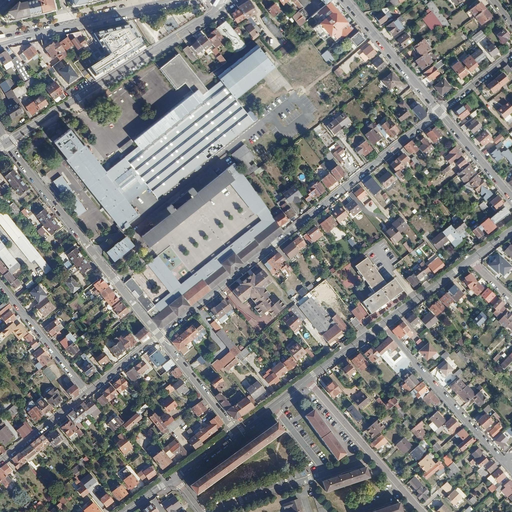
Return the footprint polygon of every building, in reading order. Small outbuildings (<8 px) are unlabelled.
[(37,0),(20,4),(19,3),(8,12),(8,13),(4,17),(9,22),(20,20),(21,20),(22,19),(23,19),(24,19),(43,15),(44,14),(46,14),(51,13),(51,12),(55,11),(56,11),(53,0),(37,0)] [(239,9),(245,17),(248,21),(257,32),(260,30),(250,18),(251,17),(251,15),(257,11),(249,0),(238,7),(239,9)] [(329,0),(325,4),(312,15),(316,20),(312,24),(319,32),(318,33),(321,36),(324,34),(333,45),(353,28),(351,27),(341,14),(342,14),(331,1),(332,1),(331,0),(329,0)] [(432,1),(426,5),(431,11),(440,23),(441,25),(447,21),(432,1)] [(479,14),(486,9),(480,2),(474,7),(479,14)] [(274,3),(267,8),(273,16),(280,11),(274,3)] [(375,17),(380,25),(392,16),(388,12),(389,11),(387,8),(380,9),(381,13),(375,17)] [(239,9),(232,13),(238,23),(239,22),(245,17),(239,9)] [(479,14),(475,16),(481,25),(492,17),(486,9),(479,14)] [(298,11),(292,16),(298,24),(304,20),(298,11)] [(440,23),(431,11),(422,18),(431,30),(440,23)] [(284,35),(266,14),(262,18),(266,23),(265,24),(278,39),(284,35)] [(396,19),(386,26),(393,36),(403,28),(396,19)] [(246,45),(226,20),(219,26),(223,31),(220,33),(228,43),(236,53),(246,45)] [(257,32),(248,21),(244,24),(254,35),(257,32)] [(130,26),(94,32),(92,35),(100,47),(102,46),(108,56),(87,69),(89,72),(91,74),(92,76),(95,81),(146,49),(139,37),(137,38),(134,32),(132,28),(132,29),(130,26)] [(498,34),(497,35),(503,44),(507,41),(506,40),(509,37),(502,28),(496,32),(498,34)] [(228,43),(220,33),(219,34),(215,29),(211,32),(212,34),(209,36),(212,40),(217,36),(224,44),(225,43),(227,45),(228,43)] [(482,30),(472,37),(478,45),(481,42),(479,40),(486,35),(482,30)] [(357,31),(349,38),(356,47),(364,40),(357,31)] [(85,40),(79,32),(65,35),(70,42),(71,41),(77,50),(81,47),(86,54),(90,51),(84,41),(85,40)] [(204,34),(197,40),(203,48),(205,50),(212,45),(204,34)] [(398,41),(398,42),(399,44),(400,44),(404,48),(411,41),(406,34),(398,40),(398,41)] [(483,47),(491,44),(488,37),(480,40),(483,47)] [(66,38),(59,43),(65,51),(72,46),(66,38)] [(193,52),(195,55),(203,48),(197,40),(196,39),(192,42),(194,43),(189,47),(193,52)] [(424,40),(414,47),(421,56),(425,53),(431,49),(424,40)] [(289,41),(275,53),(280,59),(284,56),(294,48),(289,41)] [(44,50),(52,59),(63,51),(58,44),(55,47),(52,44),(44,50)] [(217,74),(233,95),(272,65),(256,44),(217,74)] [(499,52),(493,44),(485,49),(492,57),(499,52)] [(369,45),(362,51),(368,59),(376,53),(369,45)] [(31,46),(19,55),(24,63),(37,53),(31,46)] [(222,64),(226,61),(218,51),(216,48),(213,50),(218,56),(217,57),(222,64)] [(481,49),(471,57),(477,64),(487,57),(481,49)] [(327,50),(321,55),(328,65),(334,60),(327,50)] [(335,58),(338,62),(347,54),(344,50),(335,58)] [(0,60),(3,65),(11,61),(5,52),(0,55),(0,60)] [(169,61),(162,66),(178,88),(196,74),(180,54),(179,53),(169,61)] [(371,62),(373,64),(380,58),(383,56),(381,53),(371,62)] [(421,56),(415,61),(422,70),(430,64),(424,57),(427,55),(425,53),(421,56)] [(32,78),(16,57),(11,61),(25,83),(32,78)] [(471,57),(464,63),(471,72),(478,66),(477,64),(471,57)] [(380,58),(373,64),(379,72),(386,66),(380,58)] [(441,59),(424,73),(430,81),(439,74),(436,70),(445,64),(441,59)] [(55,64),(58,70),(65,67),(61,61),(55,64)] [(459,62),(451,68),(461,80),(468,74),(459,62)] [(67,65),(59,72),(68,84),(77,77),(67,65)] [(337,68),(333,71),(338,78),(342,75),(337,68)] [(391,73),(382,80),(390,90),(392,88),(399,82),(391,73)] [(502,74),(495,80),(501,87),(508,81),(502,74)] [(27,92),(38,85),(32,78),(25,83),(22,85),(27,92)] [(5,80),(0,83),(0,84),(13,105),(15,104),(16,105),(7,111),(12,119),(24,110),(17,99),(12,91),(5,80)] [(254,122),(222,80),(209,90),(204,85),(134,140),(138,146),(107,171),(84,143),(83,144),(75,134),(70,128),(54,141),(67,157),(66,158),(120,228),(121,227),(122,229),(125,226),(125,227),(140,215),(127,199),(146,184),(157,197),(254,122)] [(444,80),(435,87),(441,95),(451,88),(444,80)] [(501,87),(495,80),(487,86),(493,93),(501,87)] [(55,82),(50,86),(58,96),(63,93),(55,82)] [(22,85),(12,91),(17,99),(27,92),(22,85)] [(58,96),(50,86),(45,89),(53,100),(58,96)] [(40,96),(34,102),(39,110),(46,104),(40,96)] [(360,106),(354,99),(351,101),(357,108),(360,106)] [(403,110),(398,114),(404,121),(411,115),(407,111),(410,108),(403,101),(398,105),(403,110)] [(32,115),(39,110),(34,102),(26,107),(32,115)] [(502,107),(498,111),(505,119),(511,112),(511,106),(509,103),(503,108),(502,107)] [(418,105),(412,111),(421,121),(425,118),(426,115),(425,113),(418,105)] [(463,106),(456,112),(461,119),(469,113),(463,106)] [(344,114),(336,120),(342,128),(350,121),(344,114)] [(391,137),(400,131),(397,127),(396,128),(390,119),(387,122),(381,126),(384,131),(381,134),(386,140),(391,137)] [(342,128),(336,120),(327,127),(333,134),(342,128)] [(471,124),(468,128),(473,133),(480,127),(474,120),(470,123),(471,124)] [(467,122),(461,127),(464,130),(470,125),(467,122)] [(379,131),(373,123),(367,127),(370,131),(366,135),(373,145),(381,138),(377,133),(379,131)] [(435,128),(427,135),(433,143),(441,136),(435,128)] [(485,132),(477,139),(483,145),(487,142),(488,143),(492,140),(485,132)] [(434,149),(424,137),(420,141),(423,144),(418,148),(421,151),(425,157),(434,149)] [(493,140),(497,145),(501,141),(498,137),(493,140)] [(124,152),(135,144),(132,139),(120,147),(124,152)] [(366,141),(355,150),(359,156),(363,153),(365,156),(373,150),(366,141)] [(497,145),(489,152),(491,154),(490,154),(497,162),(503,156),(496,148),(503,142),(501,141),(497,145)] [(411,142),(405,147),(410,154),(417,148),(411,142)] [(246,145),(232,155),(245,172),(254,164),(252,161),(256,158),(246,145)] [(343,161),(339,156),(344,152),(339,145),(336,148),(338,150),(335,153),(333,150),(331,151),(341,164),(343,163),(343,161)] [(447,161),(450,165),(462,155),(455,147),(448,153),(449,153),(446,156),(448,159),(447,161)] [(334,157),(331,152),(326,156),(330,160),(334,157)] [(403,154),(397,159),(404,167),(407,165),(406,163),(409,161),(403,154)] [(416,156),(411,159),(413,162),(417,166),(422,163),(416,156)] [(461,157),(455,162),(460,168),(466,163),(461,157)] [(391,165),(397,172),(394,174),(399,180),(403,177),(399,171),(404,167),(397,159),(393,162),(394,163),(391,165)] [(283,230),(280,225),(277,221),(275,218),(246,177),(242,172),(235,162),(227,169),(234,179),(230,182),(256,214),(258,212),(264,219),(252,228),(255,232),(252,235),(249,231),(232,244),(235,248),(232,251),(229,247),(227,248),(216,257),(219,261),(216,263),(213,259),(196,272),(210,289),(238,266),(283,230)] [(338,166),(331,172),(337,181),(345,175),(338,166)] [(444,175),(451,169),(448,166),(441,172),(444,175)] [(459,174),(465,181),(474,173),(468,166),(459,174)] [(218,176),(197,192),(193,186),(166,207),(170,213),(154,226),(141,236),(149,245),(196,209),(230,182),(234,179),(227,169),(218,176)] [(214,170),(193,186),(197,192),(218,176),(214,170)] [(3,178),(10,187),(18,181),(11,172),(3,178)] [(388,172),(379,179),(385,187),(390,183),(391,184),(395,180),(388,172)] [(330,174),(322,180),(328,188),(336,182),(330,174)] [(362,181),(365,184),(373,195),(382,189),(370,174),(362,181)] [(487,188),(476,176),(469,182),(479,194),(487,188)] [(26,190),(18,181),(10,187),(18,197),(26,190)] [(317,195),(318,196),(325,191),(318,182),(311,187),(312,188),(317,195)] [(5,183),(0,187),(4,192),(8,189),(9,188),(5,183)] [(294,185),(282,193),(285,197),(289,203),(293,200),(294,202),(298,202),(300,198),(303,196),(294,185)] [(307,193),(303,196),(308,202),(312,199),(311,197),(313,196),(314,197),(317,195),(312,188),(307,192),(307,193)] [(362,188),(355,193),(360,200),(367,194),(362,188)] [(478,204),(479,206),(483,202),(493,193),(491,190),(485,195),(486,196),(478,204)] [(391,200),(385,193),(383,195),(386,198),(384,200),(387,203),(391,200)] [(74,194),(66,200),(78,217),(87,211),(74,194)] [(495,212),(504,204),(498,196),(490,203),(492,205),(490,207),(495,212)] [(284,210),(289,219),(295,213),(290,207),(289,207),(286,203),(287,202),(285,198),(277,204),(279,206),(280,206),(284,210)] [(361,210),(354,200),(346,207),(354,216),(361,210)] [(370,213),(377,208),(371,200),(364,205),(370,213)] [(479,206),(483,211),(488,208),(483,202),(479,206)] [(13,203),(8,206),(16,216),(21,212),(13,203)] [(170,213),(166,207),(149,220),(154,226),(170,213)] [(340,207),(332,213),(337,220),(345,214),(340,207)] [(505,207),(490,219),(494,224),(510,213),(505,207)] [(43,210),(35,217),(43,226),(50,220),(43,210)] [(4,211),(0,213),(0,225),(30,263),(33,260),(45,275),(51,270),(4,211)] [(282,212),(275,218),(277,221),(280,225),(288,219),(282,212)] [(321,225),(327,233),(337,226),(331,218),(323,224),(317,217),(313,220),(319,227),(321,225)] [(401,218),(392,225),(393,226),(399,234),(408,226),(401,218)] [(451,226),(462,240),(466,237),(464,235),(466,233),(464,231),(467,228),(460,219),(451,226)] [(489,219),(480,226),(483,228),(487,234),(495,226),(494,224),(490,219),(489,219)] [(58,229),(50,220),(43,226),(50,235),(58,229)] [(399,234),(393,226),(385,232),(394,244),(402,237),(399,234)] [(451,226),(443,232),(449,240),(455,247),(463,241),(462,240),(451,226)] [(480,226),(473,232),(478,238),(482,234),(479,231),(483,228),(480,226)] [(41,227),(39,228),(36,231),(40,236),(45,232),(41,227)] [(316,228),(304,237),(308,242),(309,243),(312,240),(314,243),(323,237),(316,228)] [(443,232),(431,241),(438,250),(449,240),(443,232)] [(302,235),(292,242),(298,250),(308,242),(304,237),(302,235)] [(126,237),(106,252),(113,262),(114,261),(133,246),(126,237)] [(347,241),(351,246),(355,243),(351,238),(347,241)] [(0,259),(8,270),(17,263),(0,242),(0,241),(0,259)] [(425,241),(413,250),(415,252),(427,243),(425,241)] [(408,253),(412,250),(405,242),(402,244),(408,253)] [(296,253),(294,250),(296,248),(291,243),(283,250),(287,255),(286,256),(290,261),(293,258),(292,257),(296,253)] [(511,246),(510,245),(504,251),(499,246),(496,248),(502,254),(503,252),(509,257),(511,253),(511,246)] [(66,255),(74,265),(82,258),(74,249),(66,255)] [(272,258),(271,259),(279,269),(284,275),(292,269),(287,262),(283,265),(281,263),(285,260),(279,253),(274,256),(273,255),(271,256),(272,258)] [(170,272),(157,256),(147,264),(148,264),(171,292),(154,305),(154,304),(132,277),(124,283),(131,292),(133,290),(138,295),(136,298),(159,326),(163,326),(191,304),(199,298),(210,289),(196,272),(192,275),(181,284),(170,272)] [(438,257),(427,265),(434,274),(445,265),(438,257)] [(511,267),(500,257),(491,267),(498,274),(499,272),(503,276),(511,267)] [(90,268),(82,258),(74,265),(82,274),(90,268)] [(367,258),(355,267),(375,293),(363,302),(372,314),(403,291),(395,279),(387,285),(367,258)] [(279,269),(271,259),(267,262),(264,265),(272,275),(276,272),(275,272),(279,269)] [(68,262),(63,265),(67,270),(72,266),(68,262)] [(430,272),(423,262),(419,265),(421,267),(426,274),(427,275),(430,272)] [(8,270),(7,271),(2,275),(14,290),(20,285),(12,274),(21,268),(17,263),(8,270)] [(76,272),(72,266),(67,270),(71,276),(76,272)] [(421,267),(413,273),(414,275),(419,281),(426,274),(421,267)] [(240,285),(232,292),(242,303),(250,297),(253,301),(257,305),(254,308),(261,316),(266,312),(264,309),(265,308),(272,317),(285,307),(280,300),(273,305),(267,298),(269,296),(263,288),(271,282),(262,270),(254,277),(257,281),(255,283),(250,276),(241,283),(247,289),(245,291),(240,285)] [(409,276),(406,279),(413,287),(420,282),(419,281),(414,275),(410,277),(409,276)] [(469,275),(465,278),(466,280),(462,282),(467,289),(475,283),(469,275)] [(70,279),(64,283),(73,293),(78,289),(70,279)] [(314,297),(320,305),(336,293),(325,279),(323,281),(319,284),(324,290),(320,293),(315,287),(310,292),(314,297)] [(101,280),(93,286),(99,293),(107,287),(101,280)] [(484,289),(477,282),(469,289),(477,296),(484,289)] [(454,300),(455,302),(464,294),(454,284),(448,290),(452,295),(450,296),(454,300)] [(39,286),(30,292),(37,302),(38,303),(45,298),(47,296),(39,286)] [(112,293),(107,287),(99,293),(104,299),(112,293)] [(296,291),(301,297),(307,292),(303,287),(296,291)] [(499,300),(487,289),(481,296),(488,302),(489,301),(493,305),(499,300)] [(117,300),(112,293),(104,299),(100,302),(104,307),(101,310),(104,315),(110,309),(111,308),(110,306),(117,300)] [(447,293),(440,299),(447,306),(454,300),(450,296),(447,293)] [(314,297),(299,308),(322,337),(337,326),(331,319),(320,305),(314,297)] [(45,298),(38,303),(36,304),(37,306),(44,315),(53,309),(45,298)] [(226,300),(218,306),(225,314),(227,317),(237,309),(230,299),(227,302),(226,300)] [(0,305),(0,310),(8,304),(6,300),(0,305)] [(506,309),(502,306),(504,304),(499,300),(493,305),(492,306),(496,310),(493,313),(498,317),(506,309)] [(351,312),(342,301),(336,306),(341,312),(342,311),(355,327),(360,323),(358,321),(351,312)] [(364,317),(352,301),(349,303),(355,309),(351,312),(358,321),(364,317)] [(438,301),(430,308),(436,315),(444,308),(438,301)] [(119,302),(111,308),(119,318),(127,312),(119,302)] [(0,310),(0,316),(11,307),(8,304),(0,310)] [(218,306),(209,314),(215,321),(216,322),(225,314),(218,306)] [(9,311),(1,318),(7,326),(11,323),(19,317),(17,315),(14,317),(9,311)] [(75,312),(71,315),(74,319),(75,320),(79,317),(75,312)] [(430,312),(421,320),(428,329),(438,321),(430,312)] [(484,315),(481,312),(472,320),(478,327),(487,318),(484,315)] [(511,321),(511,316),(507,312),(499,320),(507,327),(507,326),(511,321)] [(415,313),(407,319),(413,327),(421,320),(415,313)] [(348,330),(337,315),(331,319),(337,326),(342,333),(343,334),(348,330)] [(295,316),(291,320),(288,317),(283,320),(295,335),(300,331),(297,327),(302,323),(295,316)] [(118,319),(110,327),(112,329),(122,321),(119,318),(118,319)] [(55,332),(56,333),(58,332),(63,328),(56,319),(45,328),(48,332),(51,335),(55,332)] [(240,353),(216,322),(215,321),(211,325),(217,332),(216,333),(229,349),(229,353),(220,361),(217,360),(210,365),(217,373),(223,367),(236,356),(239,354),(240,353)] [(192,326),(184,333),(193,344),(198,340),(199,341),(200,341),(202,340),(202,338),(201,338),(206,334),(206,333),(203,330),(203,329),(197,322),(192,326)] [(402,323),(399,325),(405,333),(410,339),(413,336),(410,333),(411,332),(403,322),(402,323)] [(7,326),(1,331),(5,336),(11,330),(19,339),(23,337),(27,333),(23,327),(20,323),(15,327),(13,325),(11,323),(7,326)] [(399,325),(392,331),(399,338),(405,333),(399,325)] [(145,327),(134,335),(141,343),(148,337),(149,336),(150,333),(145,327)] [(182,330),(170,340),(183,356),(195,346),(193,344),(184,333),(182,330)] [(60,342),(65,348),(72,343),(75,340),(69,333),(63,338),(64,339),(60,342)] [(29,334),(24,338),(32,348),(34,350),(41,344),(39,342),(36,344),(29,334)] [(120,336),(117,339),(125,349),(126,350),(135,342),(128,334),(122,339),(120,336)] [(125,349),(117,339),(115,337),(112,340),(115,343),(115,345),(111,348),(111,347),(108,349),(112,353),(116,357),(125,349)] [(380,356),(393,370),(407,358),(405,356),(394,365),(383,353),(389,348),(391,352),(397,346),(389,337),(375,350),(380,356)] [(420,338),(416,342),(421,347),(425,344),(420,338)] [(72,343),(65,348),(68,353),(70,351),(73,354),(78,350),(72,343)] [(298,344),(289,352),(297,362),(306,354),(304,351),(298,344)] [(142,355),(156,371),(171,359),(161,346),(149,356),(148,355),(150,353),(148,350),(142,355)] [(373,347),(365,354),(372,362),(380,356),(375,350),(373,347)] [(423,347),(417,352),(419,355),(426,350),(423,347)] [(38,370),(39,369),(50,360),(40,348),(32,354),(39,362),(34,365),(38,370)] [(308,348),(304,351),(306,354),(311,360),(315,357),(308,348)] [(88,349),(83,352),(89,359),(93,355),(88,349)] [(240,353),(239,354),(243,359),(244,360),(249,355),(245,349),(240,353)] [(444,360),(450,355),(446,351),(440,357),(444,360)] [(468,360),(459,351),(456,354),(465,363),(468,360)] [(89,359),(83,352),(79,356),(84,361),(83,363),(82,364),(85,368),(82,370),(86,375),(87,374),(91,374),(95,371),(99,376),(101,374),(97,369),(95,370),(92,368),(94,366),(89,359)] [(102,353),(95,359),(99,364),(103,361),(104,363),(108,360),(102,353)] [(360,354),(352,361),(358,369),(358,368),(362,371),(369,365),(367,361),(366,362),(360,354)] [(511,355),(499,366),(503,370),(511,361),(511,355)] [(196,360),(201,365),(205,362),(200,356),(196,360)] [(291,358),(284,364),(290,371),(297,365),(291,358)] [(407,358),(393,370),(405,383),(411,389),(422,379),(418,375),(413,379),(412,382),(412,383),(401,371),(409,364),(408,363),(410,361),(407,358)] [(171,359),(156,371),(160,376),(175,363),(171,359)] [(236,360),(227,368),(234,376),(240,372),(237,369),(241,365),(236,360)] [(353,373),(347,366),(349,365),(345,360),(339,364),(343,369),(342,370),(347,377),(353,373)] [(142,361),(134,368),(139,374),(147,367),(142,361)] [(285,374),(284,373),(288,370),(281,362),(271,370),(274,374),(278,378),(281,376),(281,377),(285,374)] [(450,371),(444,365),(439,369),(437,367),(434,370),(442,380),(446,376),(445,375),(450,371)] [(47,367),(41,371),(50,382),(56,378),(47,367)] [(133,367),(125,373),(132,381),(140,375),(139,374),(134,368),(133,367)] [(177,367),(171,372),(177,379),(183,374),(177,367)] [(459,368),(453,374),(456,377),(462,372),(459,368)] [(36,374),(34,373),(27,379),(29,381),(32,379),(33,377),(36,374)] [(274,374),(266,380),(270,385),(274,382),(276,384),(280,380),(278,378),(274,374)] [(219,376),(211,383),(218,392),(226,385),(219,376)] [(122,377),(113,384),(119,392),(128,385),(122,377)] [(74,385),(69,379),(65,382),(67,383),(65,385),(68,389),(74,385)] [(174,381),(165,389),(169,394),(173,391),(170,388),(174,385),(180,393),(182,391),(184,393),(188,389),(181,379),(176,383),(174,381)] [(450,388),(456,395),(465,387),(459,380),(450,388)] [(258,381),(246,390),(253,399),(265,390),(258,381)] [(334,382),(325,389),(333,398),(341,391),(334,382)] [(405,383),(402,386),(407,392),(411,389),(405,383)] [(429,392),(421,383),(414,388),(417,392),(415,394),(419,400),(422,398),(429,392)] [(75,387),(74,385),(68,389),(66,391),(72,398),(78,394),(78,391),(75,387)] [(43,398),(48,404),(50,403),(53,407),(61,401),(57,397),(58,396),(56,393),(58,392),(54,386),(50,390),(44,395),(46,396),(43,398)] [(102,394),(102,395),(108,401),(108,402),(118,393),(111,386),(102,394)] [(475,396),(466,386),(465,387),(456,395),(465,404),(472,398),(475,396)] [(241,391),(227,401),(229,403),(243,393),(241,391)] [(439,402),(430,391),(429,392),(422,398),(427,404),(430,401),(435,405),(439,402)] [(475,396),(472,398),(480,407),(487,400),(480,391),(475,396)] [(215,397),(227,412),(233,408),(229,403),(227,401),(221,393),(215,397)] [(363,393),(353,401),(360,408),(369,400),(363,393)] [(102,395),(95,400),(101,407),(108,401),(102,395)] [(384,404),(388,409),(399,400),(397,396),(394,398),(393,397),(390,399),(389,398),(386,401),(387,402),(384,404)] [(170,397),(160,405),(167,414),(177,406),(170,397)] [(378,397),(376,399),(386,412),(388,409),(384,404),(378,397)] [(35,405),(36,405),(43,414),(51,408),(48,404),(43,398),(35,405)] [(227,412),(233,419),(238,420),(241,418),(254,407),(250,401),(247,398),(233,408),(227,412)] [(28,412),(36,405),(35,405),(31,400),(29,401),(25,408),(28,412)] [(83,402),(80,405),(87,414),(88,415),(91,413),(94,417),(100,412),(91,400),(85,405),(83,402)] [(203,400),(191,408),(197,416),(206,410),(204,408),(207,406),(203,400)] [(137,414),(131,419),(134,424),(141,418),(139,416),(149,407),(147,404),(136,412),(137,414)] [(28,412),(35,421),(43,414),(36,405),(28,412)] [(72,411),(67,415),(74,424),(75,424),(77,422),(78,423),(81,420),(80,419),(87,414),(80,405),(77,407),(79,410),(75,414),(72,411)] [(362,417),(352,405),(347,409),(349,412),(356,422),(362,417)] [(493,411),(488,405),(479,412),(483,416),(477,421),(484,429),(492,422),(488,417),(492,414),(495,418),(494,419),(497,423),(501,419),(499,417),(493,411)] [(211,410),(205,415),(208,419),(215,414),(211,410)] [(346,454),(314,410),(304,417),(336,460),(346,454)] [(446,422),(436,411),(429,418),(433,423),(430,427),(434,432),(438,428),(446,422)] [(155,414),(150,418),(156,425),(161,421),(155,414)] [(74,424),(67,415),(65,417),(69,422),(61,427),(68,436),(68,435),(70,437),(74,433),(73,432),(76,429),(74,426),(73,425),(74,424)] [(116,416),(107,423),(113,431),(120,426),(122,424),(116,416)] [(212,424),(205,429),(209,435),(216,430),(215,428),(222,423),(216,416),(210,421),(212,424)] [(181,417),(166,428),(169,431),(170,433),(184,422),(181,417)] [(452,418),(444,425),(452,434),(460,427),(452,418)] [(124,422),(122,424),(120,426),(125,432),(134,424),(131,419),(126,424),(124,422)] [(377,419),(372,424),(379,432),(385,426),(377,419)] [(166,428),(161,421),(156,425),(161,432),(159,433),(162,437),(169,431),(166,428)] [(425,425),(421,421),(413,428),(417,432),(425,425)] [(23,425),(16,431),(22,438),(32,430),(26,422),(23,424),(23,425)] [(245,447),(190,487),(196,496),(284,432),(278,423),(245,447)] [(373,437),(379,432),(372,424),(364,430),(367,433),(368,432),(373,437)] [(13,436),(5,426),(0,430),(0,439),(4,444),(13,436)] [(494,427),(488,432),(493,437),(499,432),(494,427)] [(511,431),(508,427),(502,433),(511,444),(511,431)] [(203,428),(195,435),(200,442),(209,435),(205,429),(203,428)] [(417,432),(413,428),(410,431),(421,442),(424,439),(417,432)] [(467,435),(462,429),(457,433),(462,439),(467,435)] [(56,430),(46,439),(49,443),(52,447),(63,439),(56,430)] [(188,441),(195,450),(202,445),(200,442),(195,435),(192,431),(189,433),(192,438),(188,441)] [(116,444),(119,448),(127,441),(121,433),(118,436),(119,438),(117,439),(119,441),(116,444)] [(42,435),(29,445),(36,453),(49,443),(46,439),(42,435)] [(469,436),(457,446),(461,451),(466,447),(465,447),(473,441),(469,436)] [(378,437),(370,444),(373,447),(375,445),(378,448),(384,443),(378,437)] [(403,437),(395,444),(403,453),(411,446),(403,437)] [(498,437),(494,441),(503,450),(507,446),(498,437)] [(161,450),(162,451),(169,460),(179,452),(184,458),(189,455),(175,439),(161,450)] [(127,441),(119,448),(124,455),(133,448),(127,441)] [(155,442),(146,449),(148,451),(157,444),(155,442)] [(436,442),(431,447),(435,452),(441,447),(436,442)] [(19,453),(26,461),(27,462),(36,453),(29,445),(23,450),(19,453)] [(424,454),(416,446),(409,452),(416,459),(418,458),(419,458),(424,454)] [(472,454),(474,457),(481,451),(479,449),(472,454)] [(157,454),(153,458),(162,469),(168,464),(171,467),(173,465),(169,460),(162,451),(159,453),(158,453),(157,454)] [(486,461),(483,457),(484,455),(481,452),(475,458),(477,461),(475,462),(480,467),(486,461)] [(19,453),(12,459),(15,463),(14,464),(13,464),(17,468),(26,461),(19,453)] [(422,469),(424,472),(434,464),(426,454),(416,462),(419,465),(420,464),(423,468),(422,469)] [(446,454),(441,459),(448,467),(453,462),(446,454)] [(76,468),(78,471),(87,464),(83,459),(80,461),(81,463),(76,468)] [(434,472),(439,468),(440,470),(443,467),(438,460),(435,463),(435,464),(423,474),(426,478),(434,472)] [(490,460),(483,466),(490,473),(496,467),(490,460)] [(453,462),(448,467),(450,470),(454,474),(460,470),(453,462)] [(5,464),(0,468),(6,475),(11,470),(5,464)] [(150,467),(143,472),(142,470),(136,474),(141,480),(146,477),(148,479),(155,474),(153,470),(155,469),(153,466),(151,468),(150,467)] [(439,468),(434,472),(439,477),(447,471),(443,467),(440,470),(439,468)] [(365,468),(322,482),(326,492),(369,478),(368,476),(365,468)] [(450,478),(454,474),(450,470),(446,474),(450,478)] [(499,470),(492,476),(498,483),(505,477),(499,470)] [(96,481),(89,473),(79,480),(83,485),(86,489),(96,481)] [(126,478),(123,480),(130,489),(138,483),(131,474),(128,476),(127,474),(124,476),(126,478)] [(418,494),(415,496),(418,499),(421,497),(425,501),(428,498),(424,494),(427,491),(413,476),(408,481),(416,490),(415,491),(418,494)] [(502,491),(508,497),(511,493),(511,483),(509,481),(504,486),(506,488),(502,491)] [(117,485),(110,490),(117,499),(125,492),(117,482),(115,483),(117,485)] [(487,488),(491,493),(495,489),(497,488),(493,484),(487,488)] [(83,485),(77,490),(82,496),(88,491),(86,489),(83,485)] [(457,487),(454,490),(461,497),(463,499),(465,496),(457,487)] [(115,499),(107,489),(105,491),(107,494),(100,499),(106,507),(113,501),(113,500),(115,499)] [(453,505),(461,497),(454,490),(453,489),(451,491),(451,492),(446,497),(453,505)] [(167,500),(161,504),(166,511),(186,511),(185,510),(182,511),(176,511),(175,510),(181,505),(174,497),(168,501),(167,500)] [(471,497),(467,502),(472,505),(476,500),(471,497)] [(301,511),(298,500),(290,503),(283,506),(284,510),(292,507),(293,511),(301,511)] [(93,503),(83,511),(84,511),(99,511),(100,511),(93,503)] [(401,511),(399,503),(373,511),(401,511)]
